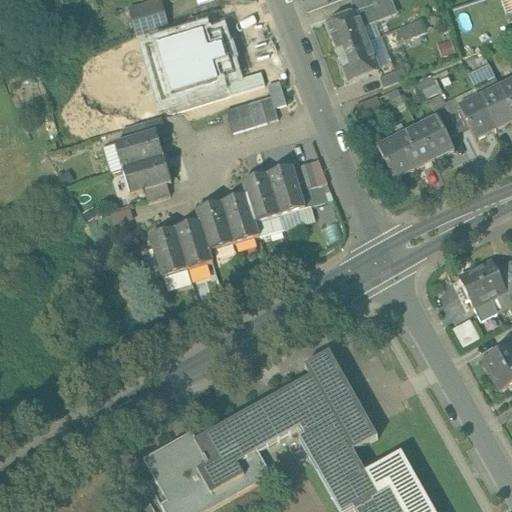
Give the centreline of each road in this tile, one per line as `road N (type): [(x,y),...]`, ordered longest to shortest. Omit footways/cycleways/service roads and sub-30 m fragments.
road 1 (tertiary): [(0,486),(382,259)]
road 2 (unclassified): [(382,259),(279,0)]
road 3 (residential): [(511,491),(382,259)]
road 4 (tertiary): [(382,259),(511,196)]
